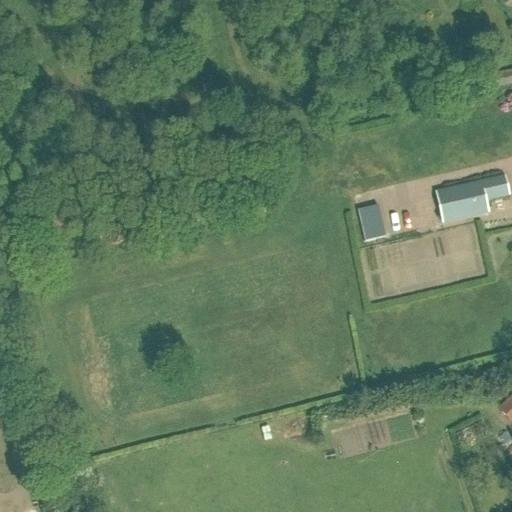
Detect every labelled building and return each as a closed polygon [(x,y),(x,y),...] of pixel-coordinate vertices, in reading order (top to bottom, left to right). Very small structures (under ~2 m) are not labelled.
[(511,86),(511,71),(483,77),(485,91),(511,86)] [(508,197),(503,178),(434,195),(441,226),(488,215),(485,203),(508,197)] [(377,207),(358,211),(363,233),(382,228),(377,207)] [(511,425),(511,395),(496,412),(511,427),(511,425)] [(294,419),(298,440),(312,437),(308,416),(294,419)]
